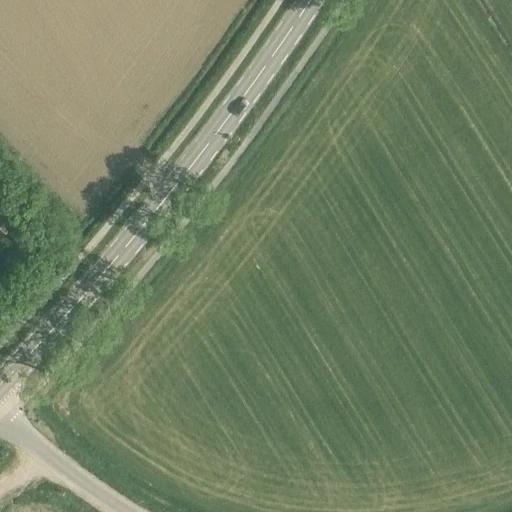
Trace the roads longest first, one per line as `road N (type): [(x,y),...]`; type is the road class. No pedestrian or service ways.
road 1 (secondary): [(0,379),(162,198),(301,0)]
road 2 (unclassified): [(0,420),(120,511)]
